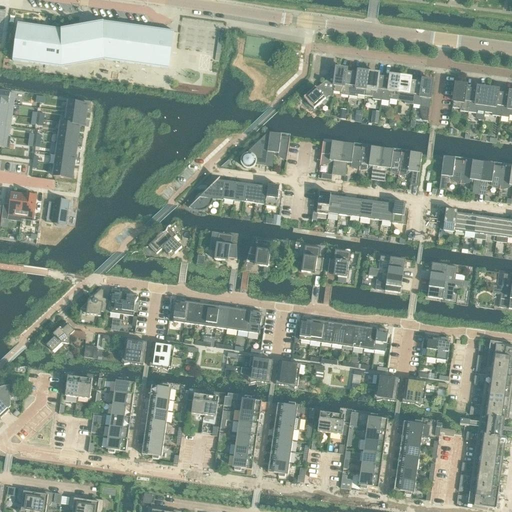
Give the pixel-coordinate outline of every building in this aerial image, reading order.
[(13,60),(12,61),(62,68),(62,65),(105,57),(104,60),(169,70),(169,68),(168,68),(169,56),(164,55),(167,32),(174,33),(174,32),(104,22),(61,30),(18,23),(18,25),(24,26),(21,47),(16,46),(14,60),(13,60)] [(333,92),(336,68),(334,78),(327,77),(326,79),(325,80),(324,82),(322,83),(321,85),(319,86),(320,86),(316,89),(315,88),(304,98),(314,109),(328,97),(332,97),(333,92)] [(336,68),(333,92),(340,93),(340,95),(349,96),(352,73),(347,72),(348,71),(342,70),(341,70),(339,69),(338,69),(336,68)] [(352,73),(349,96),(357,98),(357,95),(365,96),(369,73),(367,73),(365,73),(364,73),(362,73),(357,72),(357,74),(352,73)] [(369,73),(365,96),(372,97),(372,100),(381,101),(384,77),(379,77),(380,75),(374,75),(373,74),(371,74),(370,73),(369,73)] [(384,77),(381,101),(389,102),(390,100),(397,101),(401,77),(399,77),(397,77),(396,77),(394,77),(389,77),(389,78),(384,77)] [(401,77),(397,101),(404,102),(404,104),(413,105),(416,82),(411,81),(412,80),(406,79),(405,78),(404,78),(402,77),(401,77)] [(416,82),(413,105),(420,106),(420,108),(420,110),(420,113),(421,115),(421,117),(422,119),(423,121),(427,122),(433,82),(431,81),(429,81),(428,81),(426,82),(421,81),(421,82),(416,82)] [(455,85),(452,108),(460,109),(459,111),(468,113),(472,89),(467,89),(467,87),(462,87),(460,86),(459,85),(458,85),(457,85),(455,85)] [(472,89),(468,113),(476,114),(476,117),(478,120),(483,121),(484,113),(485,113),(488,89),(486,89),(485,89),(483,89),(481,89),(476,89),(476,90),(472,89)] [(488,89),(485,113),(492,114),(492,116),(500,117),(504,94),(499,93),(499,92),(494,91),(492,90),(491,90),(489,89),(488,89)] [(0,91),(0,103),(12,105),(14,94),(10,93),(0,91)] [(504,94),(500,117),(509,118),(509,116),(511,116),(511,93),(509,93),(508,94),(504,94)] [(66,101),(65,113),(86,115),(88,104),(66,101)] [(0,103),(0,114),(11,116),(12,105),(0,103)] [(356,111),(355,122),(362,123),(363,112),(356,111)] [(63,123),(80,126),(84,127),(84,126),(86,115),(65,113),(63,123)] [(0,114),(0,125),(9,127),(11,116),(0,114)] [(61,123),(59,134),(78,136),(80,126),(63,123),(61,122),(61,123)] [(0,125),(0,135),(8,137),(9,127),(0,125)] [(247,154),(246,154),(245,155),(244,155),(243,156),(242,157),(242,158),(241,159),(241,160),(241,162),(241,163),(241,164),(241,165),(242,165),(242,166),(243,167),(244,168),(246,169),(248,169),(250,169),(252,168),(253,168),(253,167),(254,166),(255,166),(255,165),(255,164),(256,163),(266,164),(270,134),(270,133),(269,136),(266,135),(247,154)] [(59,134),(58,144),(77,147),(78,136),(59,134)] [(270,134),(266,164),(273,165),(274,153),(278,154),(278,156),(287,160),(290,139),(281,138),(281,135),(270,134)] [(0,135),(0,147),(2,148),(9,149),(10,137),(8,137),(0,135)] [(322,144),(320,164),(320,165),(323,165),(325,164),(327,164),(329,163),(329,161),(333,161),(332,173),(339,174),(343,143),(332,142),(331,145),(322,144)] [(343,143),(339,174),(345,175),(347,163),(351,164),(350,166),(352,168),(354,169),(357,170),(359,170),(362,149),(353,148),(354,145),(343,143)] [(58,144),(56,155),(75,158),(77,147),(58,144)] [(362,149),(359,170),(362,170),(364,170),(367,169),(368,169),(369,166),(373,167),(371,179),(378,180),(382,148),(371,147),(371,150),(362,149)] [(382,148),(378,180),(385,180),(386,169),(390,169),(390,172),(392,173),(394,174),(396,175),(399,175),(401,154),(393,153),(393,150),(382,148)] [(401,154),(399,175),(401,176),(404,175),(406,175),(408,174),(408,172),(412,172),(410,184),(417,185),(422,154),(410,153),(410,155),(401,154)] [(56,155),(55,166),(74,168),(75,158),(56,155)] [(458,183),(460,184),(463,163),(454,162),(455,159),(443,157),(439,188),(446,189),(448,177),(452,178),(452,180),(453,181),(455,183),(458,183)] [(463,163),(460,184),(463,184),(465,184),(468,183),(470,183),(470,180),(474,181),(472,192),(479,193),(483,163),(472,161),(472,164),(463,163)] [(483,163),(479,193),(486,194),(487,183),(491,183),(491,185),(493,187),(495,188),(497,189),(499,189),(502,168),(494,167),(494,164),(483,163)] [(55,166),(53,177),(72,180),(74,168),(55,166)] [(502,168),(499,189),(502,189),(504,189),(507,189),(509,188),(509,186),(511,185),(511,193),(511,198),(511,197),(511,166),(511,169),(502,168)] [(196,200),(195,201),(188,208),(189,208),(190,207),(192,208),(193,209),(194,210),(195,210),(196,210),(198,211),(199,211),(200,211),(201,211),(202,211),(203,210),(205,210),(206,209),(207,208),(208,207),(209,207),(210,206),(210,205),(211,204),(211,203),(212,202),(212,201),(212,200),(223,201),(223,200),(224,200),(226,182),(217,181),(218,181),(217,180),(211,187),(207,186),(207,190),(203,194),(202,194),(200,195),(199,196),(198,196),(197,197),(197,198),(196,199),(196,200)] [(226,182),(224,200),(234,201),(237,181),(231,181),(231,183),(226,182)] [(237,181),(234,201),(245,203),(247,185),(239,184),(240,182),(237,181)] [(247,185),(245,203),(256,204),(258,184),(252,183),(252,186),(247,185)] [(258,184),(256,204),(265,205),(265,207),(266,207),(269,186),(268,185),(268,188),(262,187),(262,185),(258,184)] [(269,186),(266,207),(276,208),(280,209),(282,195),(282,192),(279,192),(279,187),(269,186)] [(313,213),(312,220),(317,221),(318,214),(328,215),(328,214),(330,197),(331,194),(319,193),(318,198),(315,197),(315,199),(313,213)] [(4,204),(1,219),(21,222),(21,220),(24,196),(12,194),(10,205),(4,204)] [(24,196),(21,220),(33,221),(37,197),(24,195),(24,196)] [(330,197),(328,214),(339,216),(342,196),(337,195),(336,198),(330,197)] [(342,196),(339,216),(350,217),(352,200),(345,199),(345,196),(342,196)] [(352,200),(350,217),(360,219),(363,199),(358,198),(358,200),(352,200)] [(363,199),(360,219),(371,220),(373,203),(366,202),(366,199),(363,199)] [(49,202),(46,222),(53,223),(54,223),(54,224),(54,223),(53,223),(54,221),(55,221),(66,222),(67,220),(68,216),(67,215),(68,209),(69,202),(67,201),(57,200),(56,203),(49,202)] [(373,203),(371,220),(382,221),(384,201),(380,201),(379,203),(373,203)] [(384,201),(382,221),(391,223),(391,224),(392,224),(395,203),(394,203),(394,205),(388,204),(388,202),(384,201)] [(395,203),(392,224),(406,226),(408,212),(408,210),(405,209),(405,204),(395,203)] [(454,231),(456,214),(457,211),(445,210),(445,215),(442,214),(441,217),(441,216),(439,230),(454,232),(454,231)] [(456,214),(454,231),(465,233),(468,213),(463,212),(463,215),(456,214)] [(468,213),(465,233),(476,234),(478,217),(471,216),(471,213),(468,213)] [(478,217),(476,234),(486,236),(489,216),(484,215),(484,218),(478,217)] [(273,222),(272,225),(280,226),(280,223),(280,221),(281,219),(281,217),(275,216),(274,216),(273,222)] [(489,216),(486,236),(494,237),(493,242),(496,242),(499,220),(492,219),(493,216),(489,216)] [(499,220),(496,242),(497,242),(497,237),(508,239),(510,219),(506,218),(505,221),(499,220)] [(170,227),(170,226),(169,226),(168,227),(167,228),(166,229),(166,230),(166,231),(162,234),(161,233),(156,238),(157,239),(149,246),(156,255),(162,249),(168,255),(172,252),(175,255),(181,248),(173,239),(176,236),(169,229),(168,228),(169,227),(170,227)] [(212,233),(210,245),(216,246),(214,260),(223,262),(228,262),(228,259),(237,260),(236,248),(236,247),(232,246),(233,236),(218,234),(212,233)] [(247,260),(246,261),(255,263),(255,266),(259,267),(268,268),(270,252),(275,252),(276,242),(272,241),(256,239),(255,249),(251,249),(247,260)] [(305,246),(301,273),(315,274),(315,271),(321,272),(323,259),(319,258),(320,248),(305,246)] [(327,273),(334,274),(333,277),(347,279),(350,252),(335,250),(334,260),(329,260),(327,273)] [(378,269),(370,268),(369,272),(403,277),(405,260),(380,257),(378,269)] [(432,264),(430,281),(463,286),(464,282),(455,280),(457,268),(432,264)] [(377,278),(375,290),(400,294),(403,277),(369,272),(368,276),(377,278)] [(502,287),(493,286),(492,290),(511,292),(511,275),(503,274),(502,287)] [(430,281),(427,298),(452,301),(454,288),(463,290),(463,286),(430,281)] [(101,289),(80,310),(82,309),(82,310),(87,311),(87,313),(90,315),(91,315),(96,316),(97,316),(100,314),(101,312),(105,313),(106,313),(108,301),(108,299),(107,299),(107,300),(103,299),(104,291),(102,290),(101,289)] [(500,295),(499,308),(511,309),(511,292),(492,290),(492,294),(500,295)] [(108,301),(106,313),(121,315),(125,293),(113,291),(113,294),(110,294),(112,300),(111,301),(108,301)] [(125,293),(121,315),(133,317),(134,313),(138,313),(139,304),(135,303),(138,298),(136,297),(136,295),(125,293)] [(176,301),(173,322),(184,324),(187,302),(176,301)] [(187,302),(184,324),(194,325),(198,304),(187,302)] [(198,304),(194,325),(205,327),(208,305),(198,304)] [(208,305),(205,327),(216,329),(219,307),(208,305)] [(219,307),(216,329),(226,330),(230,308),(219,307)] [(230,308),(226,330),(237,332),(240,310),(230,308)] [(240,310),(237,332),(248,333),(251,311),(240,310)] [(251,311),(248,333),(259,335),(262,313),(251,311)] [(302,319),(299,340),(310,342),(313,320),(302,319)] [(310,342),(321,344),(324,322),(313,320),(310,342)] [(324,322),(321,344),(331,345),(334,323),(324,322)] [(334,323),(331,345),(342,347),(345,325),(334,323)] [(53,352),(62,344),(68,345),(70,336),(74,332),(68,325),(62,331),(60,329),(61,328),(61,327),(53,335),(55,337),(46,345),(53,352)] [(345,325),(342,347),(353,348),(356,326),(345,325)] [(356,326),(353,348),(363,350),(366,328),(356,326)] [(366,328),(363,350),(374,351),(377,329),(366,328)] [(377,329),(374,351),(385,353),(388,331),(377,329)] [(428,337),(425,358),(436,360),(439,338),(428,337)] [(439,338),(436,360),(447,362),(450,340),(439,338)] [(125,340),(123,352),(145,355),(147,343),(125,340)] [(153,344),(151,356),(173,359),(174,347),(153,344)] [(471,496),(470,506),(490,509),(492,509),(496,510),(499,489),(506,438),(502,437),(503,430),(503,427),(504,420),(508,420),(511,393),(511,347),(492,345),(491,355),(489,366),(488,376),(486,386),(484,406),(483,413),(482,417),(481,422),(481,427),(480,434),(478,445),(476,465),(474,475),(473,485),(471,496)] [(93,359),(94,349),(94,347),(85,346),(84,358),(93,359)] [(123,352),(122,363),(124,364),(124,366),(130,364),(143,366),(145,355),(123,352)] [(151,356),(149,367),(163,369),(168,372),(169,370),(171,370),(173,359),(151,356)] [(251,358),(249,369),(271,373),(273,361),(251,358)] [(279,362),(277,373),(299,377),(301,365),(279,362)] [(249,369),(248,381),(250,382),(250,384),(256,382),(269,384),(271,373),(249,369)] [(277,373),(275,385),(289,387),(294,390),(295,388),(297,388),(299,377),(277,373)] [(377,376),(375,388),(397,391),(399,379),(377,376)] [(65,397),(77,398),(80,378),(68,377),(65,397)] [(80,378),(77,398),(90,400),(93,380),(80,378)] [(116,382),(114,393),(134,396),(136,384),(125,383),(125,380),(119,379),(118,382),(116,382)] [(405,380),(403,391),(425,394),(427,383),(405,380)] [(10,386),(8,386),(5,386),(3,386),(1,387),(0,387),(0,418),(1,420),(9,411),(8,409),(10,407),(9,386),(10,386)] [(152,387),(150,398),(170,401),(171,389),(169,389),(169,386),(163,386),(162,388),(152,387)] [(375,388),(374,399),(376,400),(376,402),(382,400),(396,402),(397,391),(375,388)] [(403,391),(401,403),(415,405),(420,408),(421,406),(423,406),(425,394),(403,391)] [(114,393),(113,405),(132,407),(134,396),(114,393)] [(191,414),(203,416),(206,396),(194,395),(191,414)] [(206,396),(203,416),(216,418),(219,398),(206,396)] [(242,399),(240,411),(260,414),(262,402),(251,401),(251,398),(245,397),(244,400),(242,399)] [(150,398),(148,410),(168,412),(170,401),(150,398)] [(278,404),(276,416),(296,419),(297,407),(295,407),(295,404),(289,403),(289,406),(278,404)] [(113,405),(111,416),(131,419),(132,407),(113,405)] [(148,410),(147,421),(166,424),(168,412),(148,410)] [(240,411),(239,423),(258,425),(260,414),(240,411)] [(317,432),(330,434),(332,414),(320,413),(317,432)] [(332,414),(330,434),(342,436),(345,436),(347,427),(343,426),(345,416),(332,414)] [(368,417),(366,429),(386,432),(388,420),(377,419),(377,416),(371,415),(371,418),(368,417)] [(111,416),(109,427),(129,430),(131,419),(111,416)] [(276,416),(274,428),(294,430),(299,431),(301,420),(296,419),(276,416)] [(147,421),(145,432),(165,435),(166,424),(147,421)] [(404,423),(402,434),(422,437),(428,437),(430,426),(421,425),(422,422),(415,421),(415,424),(404,423)] [(239,423),(237,434),(257,437),(258,425),(239,423)] [(109,427),(108,438),(128,441),(129,430),(109,427)] [(274,428),(273,439),(293,442),(294,430),(274,428)] [(366,429),(365,440),(385,443),(386,432),(366,429)] [(145,432),(143,444),(163,446),(165,435),(145,432)] [(237,434),(235,445),(255,448),(257,437),(237,434)] [(402,434),(400,446),(420,448),(422,437),(402,434)] [(108,438),(106,450),(109,451),(108,453),(115,454),(115,451),(126,453),(128,441),(108,438)] [(273,439),(271,450),(291,453),(293,442),(273,439)] [(365,440),(363,452),(383,455),(385,443),(365,440)] [(143,444),(142,455),(153,457),(152,460),(159,460),(159,458),(162,458),(163,446),(143,444)] [(235,445),(234,456),(254,459),(255,448),(235,445)] [(400,446),(399,457),(419,460),(420,448),(400,446)] [(271,450),(269,461),(289,464),(291,453),(271,450)] [(363,452),(362,463),(381,466),(383,455),(363,452)] [(241,469),(252,471),(254,459),(234,456),(232,468),(235,468),(234,471),(241,472),(241,469)] [(399,457),(397,468),(417,471),(419,460),(399,457)] [(269,461),(268,473),(279,475),(278,477),(285,478),(285,476),(288,476),(289,464),(269,461)] [(362,463),(360,474),(380,477),(381,466),(362,463)] [(397,468),(396,479),(415,482),(417,471),(397,468)] [(360,474),(358,486),(361,486),(360,489),(367,490),(367,487),(378,489),(380,477),(360,474)] [(396,479),(394,491),(405,493),(405,496),(411,496),(411,494),(414,494),(415,482),(396,479)] [(20,504),(19,511),(31,511),(34,494),(29,493),(29,490),(18,489),(17,499),(17,501),(18,503),(20,504)] [(34,494),(31,511),(44,511),(45,507),(48,507),(50,506),(51,504),(53,494),(40,492),(40,494),(34,494)] [(72,511),(84,511),(86,501),(81,500),(81,498),(70,496),(68,506),(69,506),(69,508),(70,510),(72,511)] [(86,501),(84,511),(101,511),(102,511),(104,501),(92,499),(92,502),(86,501)]
